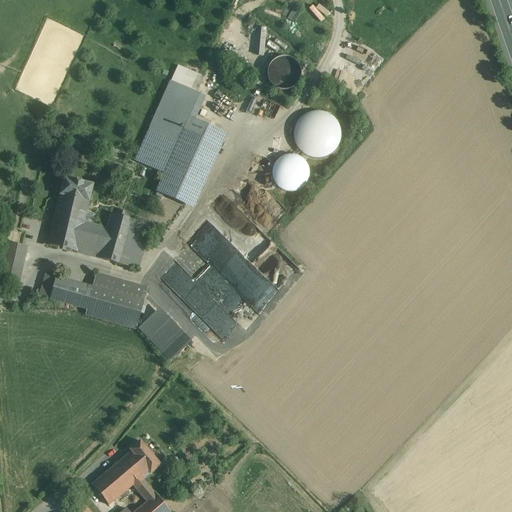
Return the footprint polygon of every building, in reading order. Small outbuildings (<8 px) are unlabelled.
[(320,7),(316,12),(327,21),(331,17),(320,7)] [(290,92),(306,70),(284,55),(274,70),(277,72),(272,80),(290,92)] [(165,175),(157,192),(194,209),(226,136),(192,120),(202,96),(171,82),(135,161),(165,175)] [(336,150),(339,144),(340,137),(339,131),(336,125),(332,120),(326,117),(319,116),(313,117),(307,120),(302,124),(299,130),(298,136),(299,143),(302,149),(306,154),(312,157),(318,158),(325,157),(331,154),(336,150)] [(270,155),(277,158),(279,152),(272,149),(270,155)] [(305,185),(307,179),(308,174),(306,168),(303,164),(298,160),(293,159),(287,159),(282,162),(278,166),(276,171),(275,177),(277,182),(280,187),(285,190),(290,191),(296,191),(301,189),(305,185)] [(92,185),(63,179),(60,196),(88,202),(92,185)] [(88,202),(60,196),(49,245),(76,253),(80,236),(83,223),(88,202)] [(278,289),(299,266),(228,199),(195,234),(195,251),(210,265),(210,268),(202,276),(187,262),(187,271),(177,261),(172,266),(190,283),(198,283),(214,298),(214,288),(223,288),(223,284),(219,280),(221,278),(228,278),(227,287),(230,284),(234,284),(238,280),(248,280),(255,273),(249,273),(249,262),(278,289)] [(135,222),(110,215),(106,229),(102,242),(97,259),(122,266),(134,227),(135,222)] [(106,229),(83,223),(80,236),(102,242),(106,229)] [(150,231),(134,227),(122,266),(139,271),(150,231)] [(27,247),(4,242),(0,259),(0,282),(18,287),(27,247)] [(147,288),(97,274),(93,288),(92,291),(142,305),(147,288)] [(93,288),(46,275),(39,297),(86,310),(92,291),(93,288)] [(142,305),(92,291),(86,310),(137,325),(142,305)] [(160,310),(139,330),(169,361),(190,341),(160,310)] [(160,466),(140,442),(129,451),(131,452),(148,473),(150,475),(160,466)] [(131,452),(92,486),(113,511),(122,504),(117,499),(132,486),(140,479),(148,473),(131,452)] [(155,495),(140,479),(132,486),(146,503),(155,495)] [(169,511),(155,495),(146,503),(135,511),(169,511)] [(90,511),(78,497),(65,508),(68,511),(90,511)]
